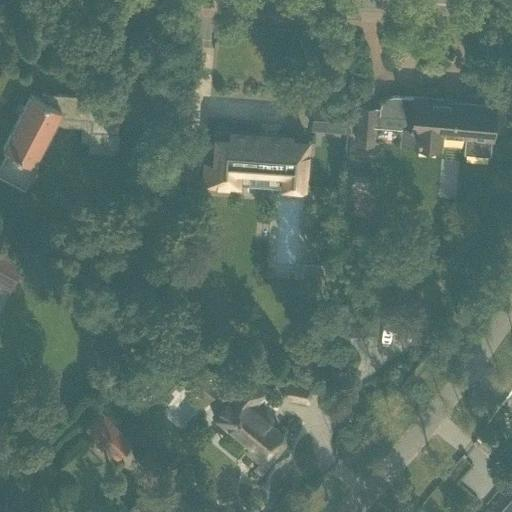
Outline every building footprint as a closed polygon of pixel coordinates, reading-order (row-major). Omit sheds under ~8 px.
[(7,152),(0,164),(0,175),(24,188),(38,164),(33,162),(58,115),(90,117),(89,130),(118,133),(121,97),(92,95),(92,96),(86,96),(86,95),(42,91),(42,93),(39,96),(31,92),(3,146),(14,152),(12,155),(7,152)] [(360,104),(359,125),(357,143),(373,144),(374,125),(379,126),(385,120),(386,119),(406,121),(406,122),(411,128),(416,129),(414,144),(439,145),(440,130),(465,132),(464,151),(490,153),(494,105),(468,103),(468,102),(443,100),(443,97),(414,95),(414,96),(396,94),(389,96),(383,100),(379,106),(360,104)] [(346,104),(314,101),(312,127),(344,130),(346,104)] [(204,161),(203,183),(239,186),(240,170),(282,173),(281,185),(305,187),(308,139),(286,138),(286,134),(230,130),(229,136),(215,135),(213,162),(204,161)] [(348,172),(347,191),(369,192),(370,173),(348,172)] [(21,262),(0,251),(0,277),(10,283),(21,262)] [(311,261),(310,282),(323,282),(323,262),(311,261)] [(88,285),(82,297),(93,302),(98,289),(88,285)] [(139,378),(151,365),(143,357),(131,370),(139,378)] [(201,367),(196,373),(200,376),(218,391),(221,393),(234,377),(236,374),(201,367)] [(243,376),(212,414),(230,428),(249,444),(246,447),(259,458),(254,465),(260,469),(282,443),(282,438),(281,434),(282,432),(259,413),(262,409),(254,402),(262,392),(243,376)] [(310,387),(291,383),(286,382),(283,396),(307,401),(310,387)] [(99,408),(82,426),(116,459),(118,457),(133,442),(99,408)] [(128,511),(168,511),(147,490),(127,511),(128,511)] [(511,511),(511,500),(500,511),(511,511)]
